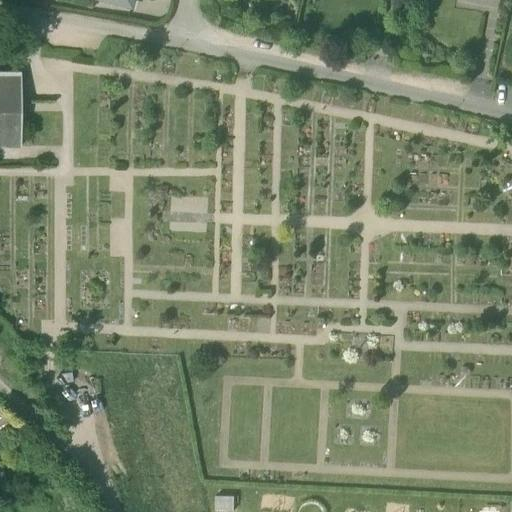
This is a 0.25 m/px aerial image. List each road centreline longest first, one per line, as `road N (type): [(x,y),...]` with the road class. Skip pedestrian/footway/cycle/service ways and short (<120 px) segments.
road 1 (residential): [(511,115),(178,40),(188,0)]
road 2 (track): [(0,10),(178,40)]
road 3 (track): [(100,481),(0,389)]
